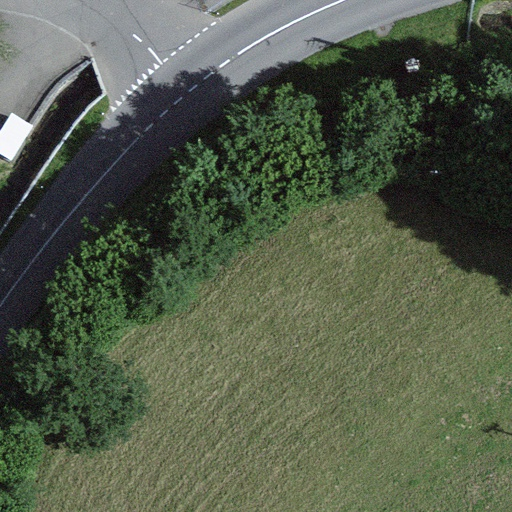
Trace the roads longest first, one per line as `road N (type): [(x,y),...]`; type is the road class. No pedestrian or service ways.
road 1 (secondary): [(192,95),(122,154),(0,308)]
road 2 (secondary): [(345,0),(258,45),(192,95)]
road 3 (residential): [(192,95),(131,21),(91,0)]
